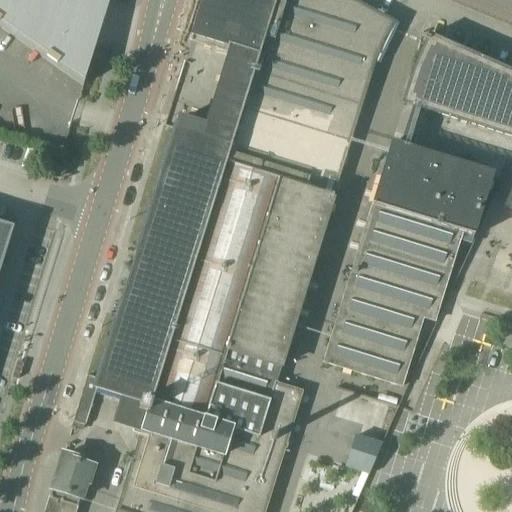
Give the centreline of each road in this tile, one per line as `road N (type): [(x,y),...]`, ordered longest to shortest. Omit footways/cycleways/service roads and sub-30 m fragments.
road 1 (tertiary): [(13,511),(99,215)]
road 2 (tertiary): [(99,215),(162,0)]
